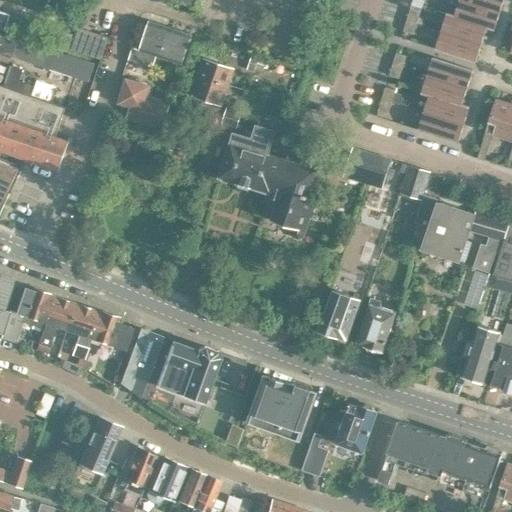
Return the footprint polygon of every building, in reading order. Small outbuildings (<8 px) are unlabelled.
[(0,0),(0,27),(6,29),(11,14),(0,10),(0,0)] [(467,0),(458,0),(454,15),(487,25),(486,27),(494,30),(500,10),(467,0)] [(467,0),(500,10),(503,0),(467,0)] [(410,8),(407,19),(416,22),(420,11),(410,8)] [(447,12),(441,29),(481,42),(486,27),(487,25),(454,15),(447,12)] [(416,22),(407,19),(403,31),(413,34),(416,22)] [(128,59),(127,62),(151,70),(152,67),(156,55),(160,57),(170,28),(149,21),(139,49),(132,47),(128,59)] [(91,57),(100,60),(108,37),(77,27),(70,49),(91,57)] [(191,35),(170,28),(160,57),(181,64),(191,35)] [(481,42),(441,29),(435,49),(475,61),(481,42)] [(0,55),(12,59),(12,58),(88,83),(94,65),(19,38),(0,32),(0,55)] [(396,52),(393,63),(403,66),(406,55),(396,52)] [(250,54),(246,69),(253,71),(254,68),(258,56),(250,54)] [(432,56),(427,74),(467,86),(473,69),(432,56)] [(203,58),(197,77),(214,83),(215,81),(229,86),(234,69),(203,58)] [(403,66),(393,63),(389,75),(399,78),(403,66)] [(421,93),(428,95),(429,93),(462,104),(462,103),(467,86),(427,74),(421,93)] [(197,77),(191,95),(222,105),(229,86),(215,81),(214,83),(197,77)] [(150,85),(125,78),(118,102),(130,106),(126,118),(162,129),(169,104),(146,97),(150,85)] [(0,148),(58,168),(68,140),(55,136),(65,107),(0,84),(0,148)] [(385,87),(381,98),(391,101),(394,92),(395,90),(385,87)] [(394,92),(391,101),(405,105),(408,97),(394,92)] [(155,95),(148,93),(147,97),(167,103),(168,97),(159,94),(158,98),(154,97),(155,95)] [(429,93),(428,95),(424,110),(464,123),(469,106),(462,103),(462,104),(429,93)] [(511,97),(510,103),(496,98),(485,131),(492,133),(511,139),(511,97)] [(391,101),(381,98),(378,109),(388,112),(391,101)] [(223,123),(238,128),(243,113),(228,108),(223,123)] [(464,123),(424,110),(418,129),(458,142),(464,123)] [(257,124),(253,138),(234,132),(219,177),(270,194),(269,199),(271,205),(277,207),(272,221),(294,228),(292,233),(295,238),(299,239),(305,237),(317,198),(308,194),(316,169),(282,157),(282,158),(270,154),(277,131),(257,124)] [(485,131),(481,145),(488,148),(492,133),(485,131)] [(477,158),(484,160),(488,148),(481,145),(477,158)] [(347,177),(362,181),(371,153),(356,148),(347,177)] [(371,153),(362,181),(382,187),(391,159),(371,153)] [(10,192),(21,167),(0,157),(0,212),(9,192),(10,193),(10,192)] [(409,165),(405,177),(400,193),(421,199),(430,171),(409,165)] [(509,223),(423,197),(417,215),(432,220),(422,248),(460,260),(471,230),(490,235),(487,245),(497,248),(501,249),(509,223)] [(511,213),(509,223),(501,249),(493,273),(511,279),(511,213)] [(497,248),(487,245),(481,243),(474,267),(489,272),(497,248)] [(489,284),(511,291),(511,280),(492,275),(489,284)] [(0,278),(0,334),(1,334),(2,331),(8,312),(3,311),(12,283),(0,278)] [(36,319),(44,322),(54,295),(32,288),(31,290),(23,287),(15,312),(23,315),(21,321),(34,325),(36,319)] [(319,330),(338,336),(338,335),(346,338),(360,299),(333,289),(319,330)] [(60,327),(66,329),(67,325),(75,303),(54,295),(44,322),(41,333),(39,339),(38,342),(37,343),(38,343),(39,344),(48,347),(50,341),(54,329),(55,326),(60,327)] [(356,342),(364,344),(363,345),(365,346),(368,351),(374,353),(382,350),(383,351),(396,311),(379,305),(381,301),(371,298),(356,342)] [(75,303),(66,329),(78,334),(71,354),(84,359),(88,347),(87,337),(96,310),(75,303)] [(1,334),(0,336),(14,342),(17,334),(21,321),(23,315),(15,312),(9,310),(8,312),(2,331),(1,334)] [(117,317),(96,310),(87,337),(123,349),(130,328),(116,323),(117,317)] [(511,323),(507,322),(500,344),(511,347),(511,323)] [(461,355),(467,357),(461,376),(484,383),(500,331),(478,324),(472,340),(466,338),(461,355)] [(119,382),(129,390),(150,333),(139,329),(119,382)] [(140,396),(142,389),(162,337),(150,333),(129,390),(139,398),(140,396)] [(156,383),(202,400),(203,398),(207,397),(211,386),(208,381),(218,355),(215,350),(202,345),(197,348),(196,350),(171,341),(156,383)] [(37,343),(35,349),(46,353),(48,347),(39,344),(38,343),(37,343)] [(511,347),(500,344),(487,384),(503,389),(511,391),(511,347)] [(64,359),(61,367),(78,373),(80,368),(81,366),(76,364),(64,359)] [(248,421),(274,431),(291,383),(265,373),(248,421)] [(274,431),(300,440),(318,391),(292,382),(291,383),(274,431)] [(336,442),(343,444),(363,451),(377,411),(374,410),(372,406),(364,404),(361,406),(358,405),(350,403),(336,442)] [(70,480),(92,490),(120,426),(98,417),(70,480)] [(501,450),(486,445),(485,448),(466,442),(467,439),(448,432),(447,435),(440,433),(440,434),(398,419),(397,421),(397,420),(377,480),(388,483),(396,459),(423,468),(424,465),(429,467),(428,470),(440,475),(438,480),(487,496),(493,478),(496,479),(502,461),(500,460),(503,451),(501,450)] [(302,470),(319,476),(328,450),(311,444),(302,470)] [(123,477),(144,486),(158,455),(136,446),(123,477)] [(7,483),(20,488),(30,461),(16,456),(7,483)] [(164,456),(149,491),(147,497),(149,500),(154,502),(159,501),(161,496),(173,501),(187,466),(164,456)] [(504,497),(511,499),(511,462),(508,461),(497,494),(504,497)] [(177,501),(192,507),(206,475),(191,469),(177,501)] [(207,511),(221,481),(206,475),(192,507),(189,511),(207,511)] [(426,492),(407,486),(403,498),(422,504),(426,492)] [(0,506),(7,509),(11,496),(0,492),(0,506)] [(504,497),(497,494),(492,509),(499,511),(504,497)] [(12,496),(9,508),(17,510),(20,498),(12,496)] [(95,498),(90,508),(100,511),(104,502),(95,498)] [(101,511),(132,511),(133,508),(105,499),(101,511)] [(266,511),(287,511),(290,505),(270,499),(266,511)] [(235,511),(246,511),(248,505),(239,502),(235,511)] [(37,511),(52,511),(54,508),(40,503),(39,507),(37,511)]
